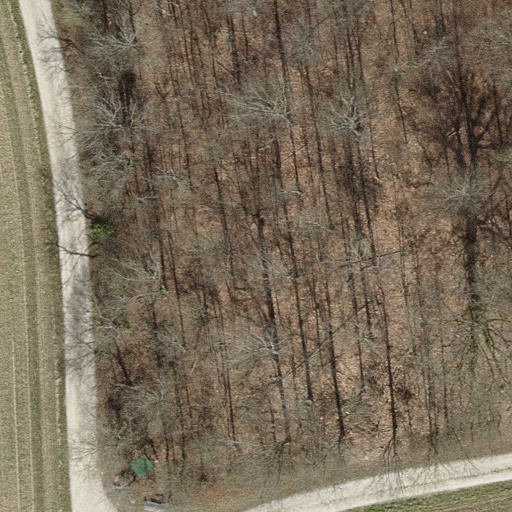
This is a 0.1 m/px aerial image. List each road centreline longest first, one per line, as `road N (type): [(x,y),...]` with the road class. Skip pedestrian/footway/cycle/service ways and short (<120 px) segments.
road 1 (track): [(31,0),(74,210),(92,511)]
road 2 (track): [(289,511),(511,471)]
